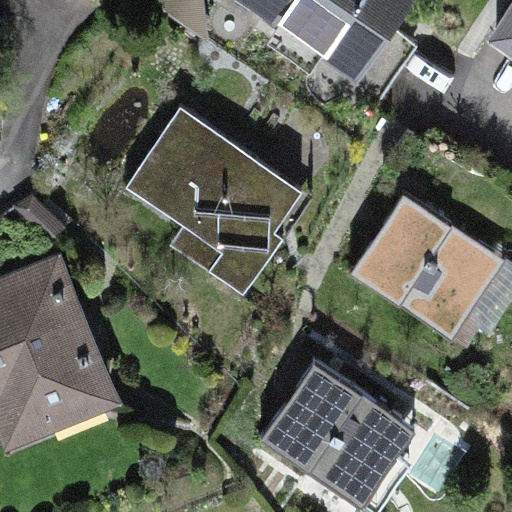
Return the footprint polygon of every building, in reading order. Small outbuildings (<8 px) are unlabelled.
[(232,0),(361,83),(415,0),(232,0)] [(511,53),(511,8),(492,39),(511,53)] [(303,193),(180,109),(125,188),(182,227),(171,244),(244,294),(282,239),(275,234),(303,193)] [(456,343),(509,262),(407,195),(353,276),(456,343)] [(18,450),(123,407),(62,259),(0,284),(0,409),(2,409),(18,450)] [(379,511),(426,437),(313,367),(259,454),(353,511),(379,511)]
